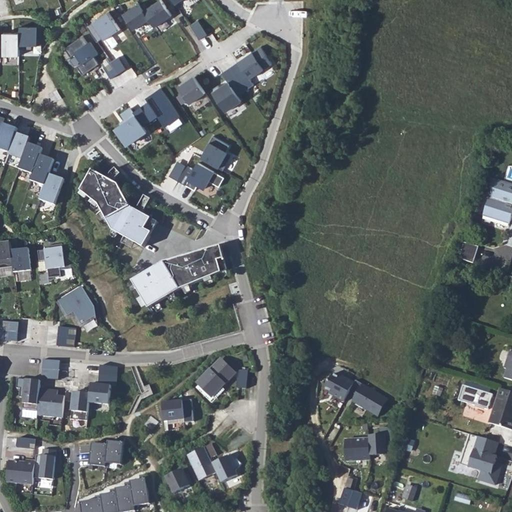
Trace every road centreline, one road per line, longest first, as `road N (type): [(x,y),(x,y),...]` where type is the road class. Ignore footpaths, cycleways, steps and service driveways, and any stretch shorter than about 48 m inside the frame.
road 1 (unknown): [(257,332),(340,297),(448,73),(484,69),(511,80)]
road 2 (residential): [(7,350),(148,356),(257,332)]
road 3 (residential): [(232,228),(266,158),(290,74),(294,49),(280,16)]
road 4 (residential): [(232,228),(139,179),(82,127)]
road 5 (residential): [(257,332),(264,371),(255,511)]
